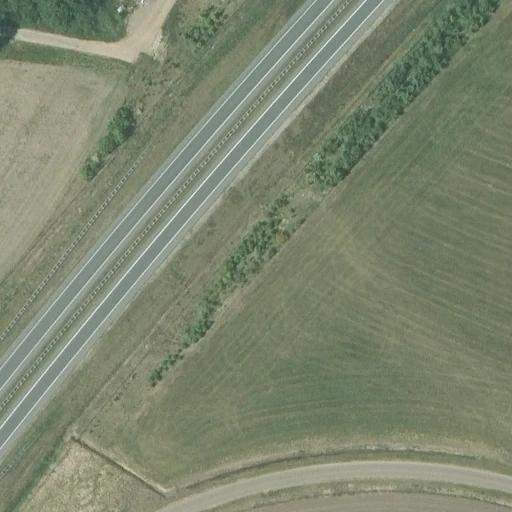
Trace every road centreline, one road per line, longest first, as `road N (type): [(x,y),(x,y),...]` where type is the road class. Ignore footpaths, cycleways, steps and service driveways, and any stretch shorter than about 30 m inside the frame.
road 1 (trunk): [(0,447),(149,261),(378,0)]
road 2 (trunk): [(322,0),(0,379)]
road 3 (unclassified): [(178,511),(247,487),(357,470),(430,471),(511,487)]
